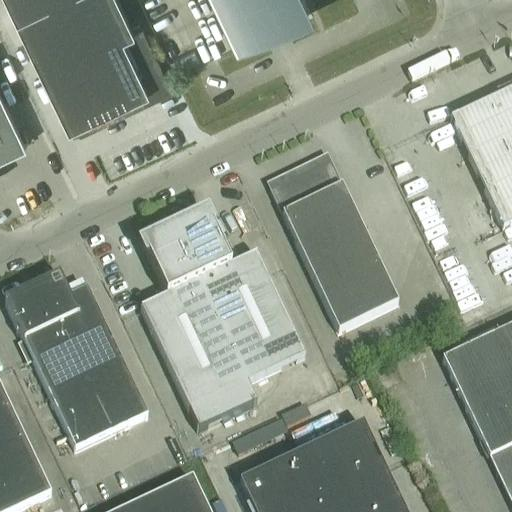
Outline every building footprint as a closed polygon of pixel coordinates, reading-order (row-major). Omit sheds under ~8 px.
[(4,0),(67,130),(72,128),(139,96),(144,105),(172,92),(141,27),(132,31),(117,0),(4,0)] [(260,30),(297,13),(290,0),(209,0),(235,55),(265,40),(260,30)] [(0,93),(0,157),(25,146),(0,93)] [(511,95),(450,125),(502,235),(511,230),(511,95)] [(353,217),(354,217),(330,165),(305,177),(303,174),(292,180),(294,183),(269,195),(293,247),(294,246),(337,338),(397,309),(353,217)] [(212,233),(206,220),(173,236),(246,390),(304,363),(256,260),(230,272),(212,233)] [(173,236),(141,251),(147,264),(166,303),(140,315),(198,438),(256,411),(246,390),(173,236)] [(6,308),(4,309),(16,333),(16,339),(18,339),(23,348),(74,456),(147,423),(86,296),(69,304),(60,284),(58,285),(59,286),(6,310),(6,308)] [(511,511),(511,331),(442,365),(511,511)] [(0,511),(23,511),(50,500),(0,393),(0,511)] [(400,511),(362,430),(239,489),(249,511),(400,511)] [(238,460),(249,455),(243,442),(232,447),(238,460)] [(203,511),(191,485),(133,511),(203,511)]
